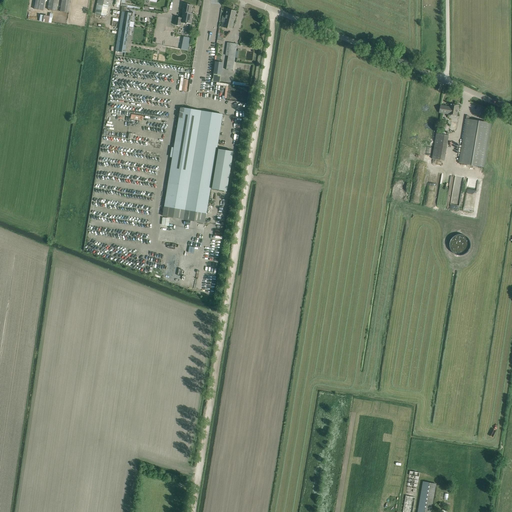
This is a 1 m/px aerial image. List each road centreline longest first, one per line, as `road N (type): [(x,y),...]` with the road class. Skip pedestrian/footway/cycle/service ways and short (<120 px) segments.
road 1 (track): [(191,511),(273,10)]
road 2 (unclassified): [(511,110),(273,10)]
